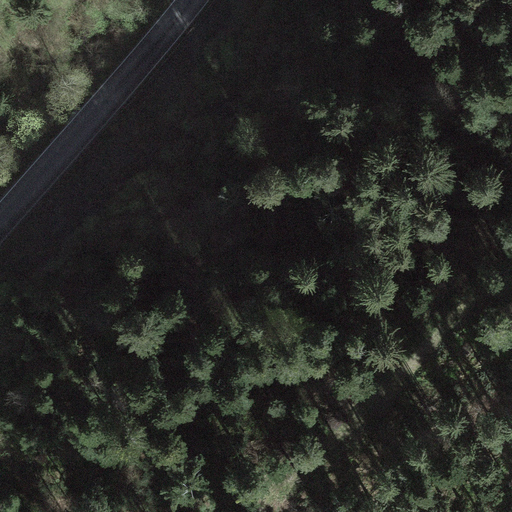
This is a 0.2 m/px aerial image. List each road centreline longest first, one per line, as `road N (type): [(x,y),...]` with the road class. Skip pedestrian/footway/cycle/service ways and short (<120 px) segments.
road 1 (track): [(511,277),(460,300),(403,377),(275,486)]
road 2 (tertiary): [(0,219),(190,0)]
